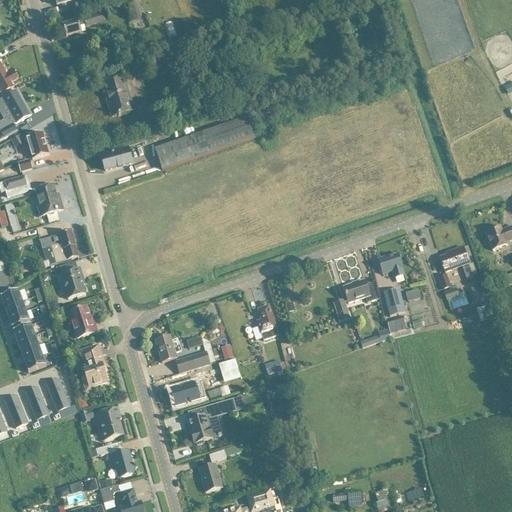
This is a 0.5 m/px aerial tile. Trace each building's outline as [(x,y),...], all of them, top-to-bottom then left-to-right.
[(96,3),(95,0),(77,0),(80,8),(96,3)] [(136,1),(128,3),(133,21),(141,19),(136,1)] [(114,5),(104,8),(106,14),(115,11),(114,5)] [(85,28),(106,22),(103,11),(83,17),(85,28)] [(63,25),(66,37),(81,32),(78,21),(63,25)] [(15,86),(14,85),(19,83),(12,71),(7,74),(4,69),(5,69),(0,59),(0,89),(2,93),(6,91),(15,86)] [(124,78),(105,83),(110,101),(107,102),(112,117),(118,116),(119,117),(121,116),(120,115),(131,112),(126,94),(128,93),(124,78)] [(22,122),(24,121),(23,120),(31,116),(31,115),(29,116),(23,105),(25,104),(18,91),(2,100),(16,124),(21,121),(22,122)] [(157,127),(154,116),(139,121),(143,132),(157,127)] [(246,118),(164,147),(155,150),(162,171),(254,139),(246,118)] [(13,126),(0,132),(0,131),(0,140),(17,132),(13,126)] [(43,133),(26,138),(32,161),(49,156),(43,133)] [(102,158),(105,172),(132,164),(129,151),(115,154),(114,153),(111,154),(112,155),(102,158)] [(0,164),(4,171),(9,167),(4,158),(0,159),(0,164)] [(30,160),(18,164),(20,173),(33,170),(30,160)] [(5,183),(0,184),(0,191),(1,194),(5,192),(7,199),(24,194),(27,193),(29,192),(30,190),(30,188),(28,177),(25,178),(24,177),(5,182),(5,183)] [(37,208),(40,219),(43,217),(63,211),(60,201),(58,202),(53,186),(54,186),(53,186),(36,191),(36,192),(39,207),(37,208)] [(501,227),(486,233),(488,239),(486,239),(488,244),(490,244),(492,251),(507,246),(507,243),(511,241),(511,227),(502,231),(501,227)] [(45,253),(49,266),(55,264),(56,265),(79,258),(75,247),(76,247),(71,232),(40,242),(42,250),(49,248),(51,251),(45,253)] [(467,258),(463,248),(450,253),(451,255),(440,259),(445,273),(462,267),(467,280),(474,278),(469,265),(467,258)] [(383,275),(391,273),(393,280),(404,277),(402,269),(397,254),(378,260),(383,275)] [(7,260),(0,262),(0,292),(14,286),(8,269),(9,269),(7,260)] [(86,295),(83,286),(85,285),(82,278),(80,269),(61,275),(68,300),(86,295)] [(440,278),(444,290),(450,288),(445,276),(440,278)] [(343,288),(346,298),(348,304),(366,299),(367,304),(378,300),(373,284),(366,286),(365,281),(343,288)] [(480,297),(477,288),(469,291),(472,300),(480,297)] [(390,317),(405,314),(399,289),(384,293),(390,317)] [(456,289),(444,293),(446,302),(459,297),(456,289)] [(1,299),(5,309),(22,302),(19,293),(19,292),(1,298),(1,299)] [(334,304),(337,314),(340,322),(350,319),(344,301),(334,304)] [(22,302),(5,309),(9,319),(26,312),(22,302)] [(293,304),(287,306),(288,313),(295,311),(293,304)] [(257,323),(263,341),(279,336),(272,316),(269,307),(258,310),(262,321),(257,323)] [(97,333),(94,325),(92,318),(90,319),(86,308),(77,311),(69,314),(78,340),(97,333)] [(12,330),(30,323),(30,322),(26,312),(9,319),(12,329),(12,330)] [(403,317),(387,321),(390,333),(406,329),(403,317)] [(221,325),(216,328),(221,333),(225,330),(221,325)] [(14,333),(17,343),(35,336),(31,327),(31,326),(13,333),(14,333)] [(387,330),(378,333),(379,336),(381,343),(390,340),(387,330)] [(17,343),(21,353),(38,347),(35,336),(17,343)] [(160,340),(155,341),(162,364),(177,359),(175,354),(182,352),(178,340),(172,342),(170,337),(162,339),(162,338),(160,339),(160,340)] [(64,341),(60,346),(65,349),(69,344),(64,341)] [(21,353),(25,363),(42,357),(38,347),(21,353)] [(107,372),(99,349),(98,347),(82,352),(88,370),(84,371),(90,389),(108,383),(105,373),(107,372)] [(210,366),(207,353),(193,357),(196,370),(210,366)] [(46,367),(42,357),(25,363),(29,373),(28,373),(28,374),(47,367),(46,367)] [(180,374),(196,370),(193,357),(176,362),(180,374)] [(279,360),(264,365),(267,375),(282,371),(287,370),(285,362),(280,364),(279,360)] [(229,362),(214,366),(217,376),(232,371),(229,362)] [(62,376),(50,381),(62,411),(73,406),(62,376)] [(180,389),(170,391),(175,409),(185,406),(186,406),(189,404),(189,405),(190,405),(190,404),(206,399),(201,382),(185,387),(185,386),(180,388),(180,389)] [(213,396),(236,391),(234,383),(211,388),(213,396)] [(39,385),(28,390),(40,419),(51,415),(39,385)] [(18,394),(6,398),(18,428),(29,424),(18,394)] [(213,439),(207,418),(209,417),(210,420),(236,412),(233,400),(188,414),(190,421),(188,422),(192,434),(191,434),(194,444),(197,444),(197,446),(204,444),(203,442),(213,439)] [(99,434),(102,443),(124,437),(120,421),(122,420),(118,409),(97,415),(102,433),(99,434)] [(93,411),(87,412),(80,414),(82,425),(90,423),(89,420),(95,419),(93,411)] [(313,449),(310,436),(303,438),(306,451),(313,449)] [(128,439),(116,443),(119,450),(130,447),(128,439)] [(224,451),(209,456),(212,464),(227,459),(227,458),(241,453),(241,451),(244,450),(243,445),(224,451)] [(110,447),(96,451),(98,458),(112,454),(110,447)] [(125,453),(113,457),(119,479),(125,478),(135,475),(129,452),(125,453)] [(316,465),(314,456),(307,458),(309,467),(316,465)] [(199,470),(206,494),(223,489),(216,465),(199,470)] [(109,478),(108,484),(117,486),(118,480),(109,478)] [(99,491),(96,480),(84,483),(88,494),(99,491)] [(99,491),(103,504),(114,501),(113,496),(114,494),(119,492),(117,486),(107,489),(101,491),(99,491)] [(68,489),(59,492),(61,497),(67,496),(69,493),(68,489)] [(121,511),(143,511),(141,503),(137,504),(133,491),(120,495),(123,508),(120,508),(121,511)] [(259,511),(265,510),(265,511),(277,511),(281,511),(278,498),(272,500),(270,491),(247,498),(249,508),(240,511),(240,510),(232,511),(259,511)] [(358,494),(332,497),(333,503),(348,501),(349,508),(362,507),(361,504),(364,504),(363,495),(358,495),(358,494)] [(378,504),(376,504),(378,511),(384,511),(390,510),(386,497),(377,500),(378,504)]
